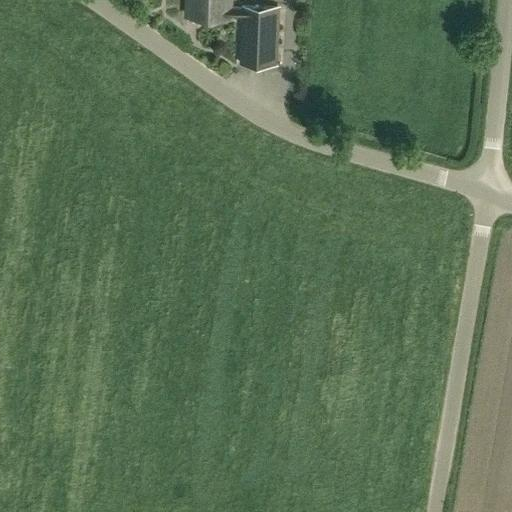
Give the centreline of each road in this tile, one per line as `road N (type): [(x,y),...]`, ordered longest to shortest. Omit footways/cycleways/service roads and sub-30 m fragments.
road 1 (unclassified): [(487,191),(307,140),(248,111),(91,0)]
road 2 (unclassified): [(434,511),(487,191)]
road 3 (unclassified): [(487,191),(506,0)]
